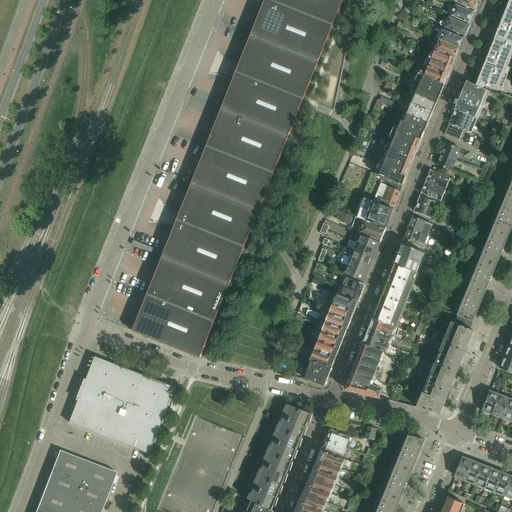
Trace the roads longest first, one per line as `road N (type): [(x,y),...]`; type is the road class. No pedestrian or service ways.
road 1 (residential): [(327,399),(491,0)]
road 2 (unclassified): [(86,331),(219,0)]
road 3 (unclassified): [(271,386),(192,371),(86,331)]
road 4 (secondary): [(0,176),(65,0)]
road 5 (residential): [(457,431),(511,301)]
road 6 (residential): [(457,431),(327,399)]
road 7 (unclassified): [(113,511),(130,467),(50,438)]
road 8 (secondary): [(46,0),(0,122)]
road 9 (residential): [(327,399),(281,511)]
